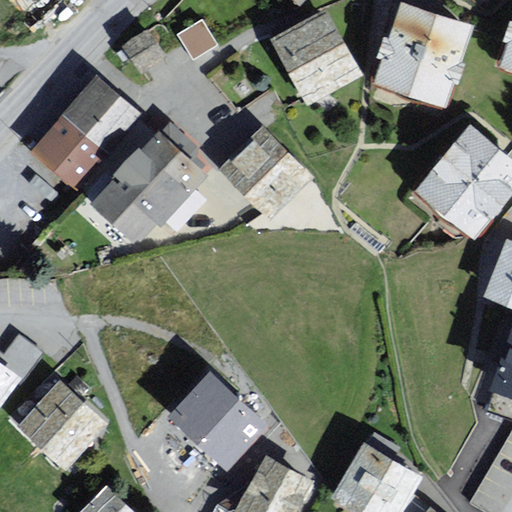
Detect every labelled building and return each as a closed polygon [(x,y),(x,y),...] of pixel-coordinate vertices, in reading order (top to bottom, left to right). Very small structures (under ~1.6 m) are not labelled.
[(472,27),(401,3),(377,76),(448,100),(472,27)] [(327,12),(273,41),(305,101),(359,73),(327,12)] [(126,32),(144,60),(168,45),(150,17),(126,32)] [(203,20),(179,35),(193,59),(217,44),(203,20)] [(511,27),(502,60),(511,63),(511,27)] [(96,81),(38,146),(81,185),(140,121),(96,81)] [(154,128),(93,195),(143,240),(204,173),(154,128)] [(511,164),(500,155),(468,128),(413,194),(461,233),(511,170),(511,164)] [(254,137),(223,174),(273,215),(303,178),(254,137)] [(168,215),(179,224),(205,195),(194,185),(168,215)] [(511,243),(489,296),(511,305),(511,243)] [(511,324),(509,324),(484,390),(492,393),(485,412),(511,421),(511,324)] [(0,405),(21,377),(0,361),(0,405)] [(270,424),(211,371),(169,417),(229,471),(270,424)] [(108,422),(60,379),(18,426),(67,469),(108,422)] [(398,511),(420,474),(362,441),(330,496),(357,511),(398,511)] [(296,511),(314,480),(267,454),(235,511),(296,511)] [(134,511),(106,485),(80,511),(134,511)]
